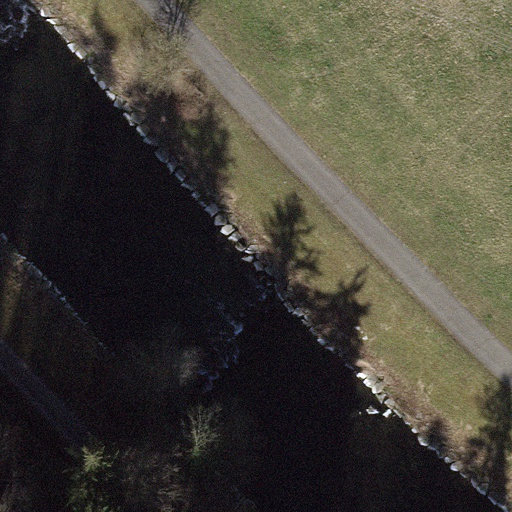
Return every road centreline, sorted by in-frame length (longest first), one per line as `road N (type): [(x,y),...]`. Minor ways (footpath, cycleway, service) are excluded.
road 1 (track): [(150,0),(401,259),(511,360)]
road 2 (track): [(147,511),(0,355)]
